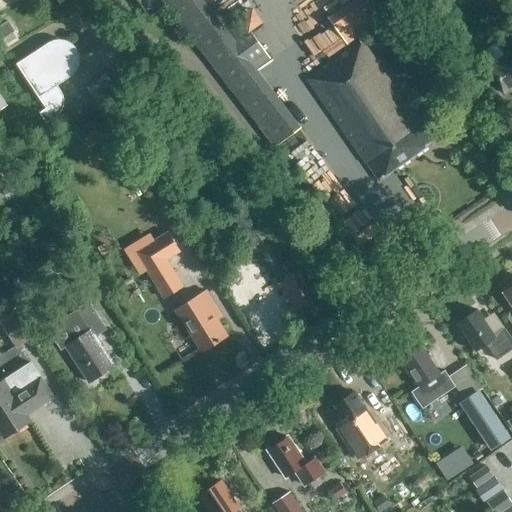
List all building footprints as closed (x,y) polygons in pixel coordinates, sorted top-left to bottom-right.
[(200,0),(161,0),(273,147),(299,127),(254,68),(268,56),(246,27),(254,21),(247,12),(236,21),(239,25),(227,34),(200,0)] [(511,31),(496,43),(477,56),(486,69),(503,94),(511,88),(511,31)] [(15,65),(38,97),(67,78),(72,74),(75,71),(77,66),(78,61),(78,58),(77,54),(75,50),(72,46),(70,45),(67,42),(64,41),(60,40),(56,40),(52,41),(15,65)] [(378,180),(431,143),(361,43),(308,80),(378,180)] [(95,101),(121,83),(112,70),(86,87),(95,101)] [(468,127),(457,104),(442,111),(459,145),(478,135),(473,125),(468,127)] [(46,108),(39,113),(46,124),(53,119),(46,108)] [(271,236),(285,226),(266,199),(253,209),(271,236)] [(252,245),(269,235),(252,208),(235,219),(252,245)] [(304,303),(320,293),(303,267),(303,268),(296,256),(282,265),(289,276),(278,283),(295,309),(297,308),(300,309),(304,306),(304,303)] [(145,272),(162,299),(182,287),(165,260),(145,272)] [(511,286),(503,292),(510,304),(507,319),(511,326),(511,286)] [(111,290),(99,296),(114,324),(126,318),(111,290)] [(208,348),(226,336),(216,319),(221,316),(206,291),(175,309),(199,350),(207,346),(208,348)] [(36,320),(24,301),(11,310),(23,328),(36,320)] [(89,382),(115,366),(95,335),(105,329),(88,302),(77,309),(47,329),(51,335),(50,336),(60,350),(65,346),(89,382)] [(496,360),(511,349),(511,340),(505,330),(495,337),(477,310),(457,323),(475,351),(485,344),(496,360)] [(0,323),(16,349),(30,340),(12,313),(0,321),(0,323)] [(439,395),(454,385),(444,371),(440,374),(422,347),(402,360),(420,388),(430,381),(439,395)] [(27,415),(53,397),(31,363),(0,383),(0,432),(4,438),(30,421),(27,415)] [(372,420),(373,420),(354,392),(334,405),(352,433),(362,427),(368,437),(378,430),(372,420)] [(491,449),(508,438),(477,392),(468,397),(464,400),(464,401),(461,403),(475,424),(491,449)] [(418,402),(404,410),(416,431),(430,424),(418,402)] [(395,416),(385,423),(397,442),(407,435),(395,416)] [(419,451),(440,436),(431,424),(411,440),(419,451)] [(304,486),(325,472),(315,458),(305,464),(287,437),(267,450),(285,478),(295,472),(304,486)] [(400,457),(412,449),(406,439),(394,448),(400,457)] [(511,462),(511,460),(492,467),(497,479),(511,473),(511,462)] [(476,487),(492,476),(486,466),(469,477),(476,487)] [(483,502),(502,489),(494,477),(474,490),(483,502)] [(240,511),(238,508),(239,508),(221,481),(199,496),(209,511),(240,511)] [(333,501),(346,492),(340,483),(327,492),(333,501)] [(493,511),(501,511),(511,504),(511,503),(502,490),(486,502),(493,511)] [(300,511),(287,492),(270,504),(275,511),(300,511)] [(378,511),(380,511),(390,506),(383,495),(372,502),(378,511)]
